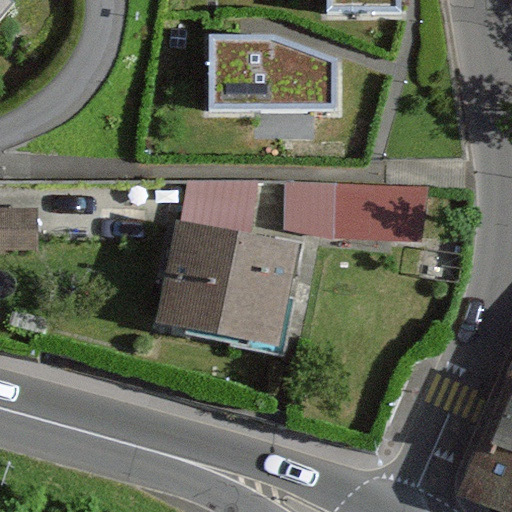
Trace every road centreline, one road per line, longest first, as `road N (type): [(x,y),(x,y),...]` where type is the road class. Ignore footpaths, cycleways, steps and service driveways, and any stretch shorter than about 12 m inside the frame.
road 1 (secondary): [(0,407),(240,479),(304,511)]
road 2 (residential): [(430,511),(437,476),(511,292)]
